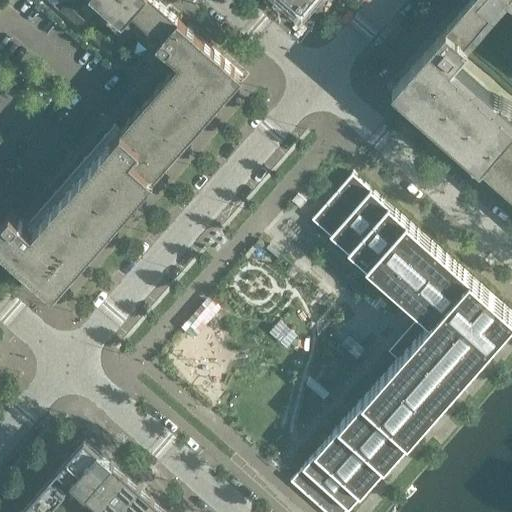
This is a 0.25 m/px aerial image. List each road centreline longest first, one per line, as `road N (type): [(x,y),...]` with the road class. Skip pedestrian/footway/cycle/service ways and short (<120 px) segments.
road 1 (residential): [(67,363),(319,79)]
road 2 (residential): [(319,79),(511,248)]
road 3 (residential): [(236,511),(67,363)]
road 4 (residential): [(227,0),(319,79)]
